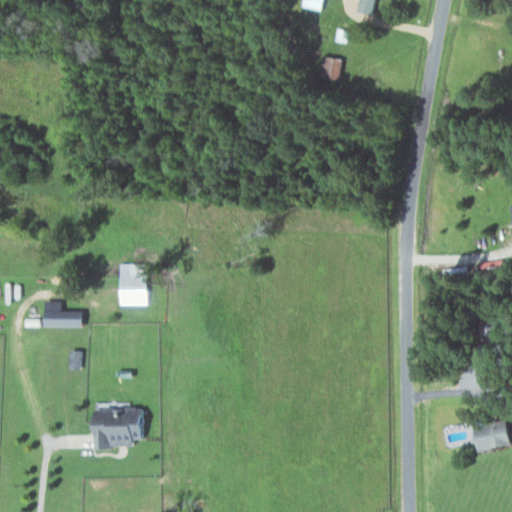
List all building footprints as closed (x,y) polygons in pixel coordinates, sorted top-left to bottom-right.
[(326,10),(327,0),(304,0),(304,5),(326,10)] [(379,0),(362,0),(360,10),(377,13),(379,0)] [(151,262),(123,262),(124,303),(151,303),(151,262)] [(90,326),(90,310),(67,309),(67,300),(51,299),(50,325),(90,326)] [(511,446),(511,419),(480,423),(483,449),(511,446)]
